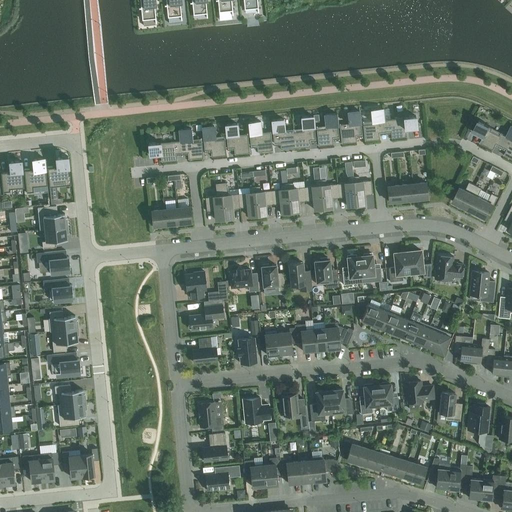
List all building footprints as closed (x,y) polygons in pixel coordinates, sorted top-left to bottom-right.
[(153,0),(139,0),(142,20),(156,18),(153,0)] [(179,0),(165,0),(168,17),(181,16),(179,0)] [(205,0),(191,0),(193,14),(207,13),(205,0)] [(231,0),(217,0),(219,12),(232,10),(231,0)] [(257,0),(243,0),(244,9),(258,8),(257,0)] [(383,121),(384,121),(384,120),(383,117),(383,109),(371,110),(372,124),(363,125),(365,141),(379,139),(379,132),(385,132),(383,121)] [(340,124),(340,123),(339,123),(341,143),(356,142),(355,135),(362,134),(359,111),(348,112),(349,123),(340,124)] [(317,130),(318,146),(333,144),(332,137),(339,137),(336,113),(324,115),(326,129),(317,130)] [(294,132),(295,148),(310,147),(309,140),(315,139),(314,121),(313,116),(301,117),(303,131),(294,132)] [(384,120),(384,121),(383,121),(385,132),(391,131),(391,138),(406,137),(405,129),(417,128),(415,116),(403,117),(404,118),(400,118),(400,121),(390,122),(390,119),(384,120)] [(293,128),(293,129),(284,130),(283,119),(271,120),(274,143),(280,143),(281,149),(295,148),(293,128)] [(507,136),(507,135),(501,133),(500,135),(491,131),(492,128),(489,126),(479,120),(473,131),(483,136),(480,143),(493,150),(496,144),(502,146),(507,136)] [(251,146),(257,145),(258,152),(272,150),(270,130),(270,131),(261,132),(260,121),(248,122),(251,146)] [(234,147),(234,154),(249,153),(247,133),(247,134),(238,135),(237,124),(225,125),(227,148),(234,147)] [(502,146),(507,149),(504,155),(511,159),(511,125),(507,135),(507,136),(502,146)] [(204,150),(211,150),(211,157),(226,155),(225,139),(215,140),(214,126),(202,127),(204,150)] [(180,141),(181,153),(187,152),(188,159),(203,157),(201,142),(192,143),(191,128),(179,130),(180,141)] [(180,141),(160,143),(160,142),(148,143),(149,155),(161,154),(161,162),(176,160),(176,153),(181,153),(180,141)] [(55,167),(47,168),(49,187),(56,186),(71,185),(68,156),(56,157),(57,165),(57,168),(55,168),(55,167)] [(31,170),(24,171),(26,193),(34,192),(33,187),(47,185),(44,158),(33,160),(33,167),(34,171),(32,171),(31,170)] [(8,172),(1,173),(3,192),(10,192),(10,189),(24,188),(21,161),(9,162),(10,170),(10,173),(8,173),(8,172)] [(337,184),(339,197),(346,197),(347,206),(356,205),(353,176),(348,177),(348,182),(337,184)] [(353,176),(356,205),(365,204),(364,195),(372,194),(370,180),(359,181),(358,176),(353,176)] [(339,197),(337,184),(326,185),(325,179),(320,180),(323,208),(332,208),(331,198),(339,197)] [(316,186),(304,187),(306,201),(313,200),(314,209),(323,208),(320,180),(315,180),(316,186)] [(304,201),(306,201),(304,187),(304,181),(292,182),(293,183),(287,183),(290,212),(299,211),(298,202),(304,201)] [(226,182),(220,183),(224,219),(233,218),(232,208),(240,207),(238,194),(238,189),(227,190),(226,182)] [(427,197),(426,182),(413,183),(414,199),(428,198),(427,197)] [(453,201),(452,201),(464,207),(476,185),(469,182),(465,190),(460,187),(453,201)] [(215,220),(224,219),(220,183),(215,183),(217,196),(205,197),(207,211),(208,211),(214,210),(215,213),(215,220)] [(283,189),(271,190),(273,204),(280,203),(281,213),(290,212),(287,183),(282,184),(283,189)] [(400,185),(402,200),(414,199),(413,183),(400,185)] [(394,201),(402,200),(400,185),(387,186),(389,202),(394,201)] [(476,185),(464,207),(476,213),(483,199),(478,196),(482,188),(476,185)] [(248,216),(257,215),(254,186),(249,187),(250,192),(238,194),(240,207),(247,207),(248,216)] [(260,186),(254,186),(257,215),(266,214),(265,205),(273,204),(271,190),(260,191),(260,186)] [(488,201),(483,199),(476,213),(483,217),(487,219),(494,205),(498,197),(492,193),(488,201)] [(28,206),(15,208),(15,209),(15,214),(16,222),(25,221),(24,212),(29,212),(28,206)] [(56,206),(37,207),(40,229),(68,226),(67,219),(65,219),(65,213),(57,214),(56,206)] [(190,206),(177,207),(179,223),(186,223),(186,222),(191,222),(190,206)] [(179,223),(177,207),(164,209),(166,225),(179,223)] [(153,225),(153,226),(166,225),(164,209),(151,210),(153,225)] [(68,226),(40,229),(44,229),(46,241),(42,241),(43,248),(56,247),(55,241),(59,240),(67,239),(67,234),(68,233),(68,226)] [(65,250),(36,253),(38,253),(38,260),(48,259),(49,271),(70,269),(69,256),(64,257),(63,251),(65,250)] [(407,251),(409,272),(422,271),(423,278),(430,277),(432,263),(422,264),(421,250),(407,251)] [(409,272),(407,251),(394,252),(395,267),(388,267),(390,281),(403,280),(402,273),(409,272)] [(360,256),(362,283),(381,281),(380,267),(373,268),(372,253),(364,254),(364,256),(360,256)] [(453,256),(437,254),(435,278),(451,280),(451,276),(462,277),(463,264),(452,263),(453,256)] [(362,283),(360,256),(356,257),(355,255),(347,255),(349,270),(342,271),(343,284),(362,283)] [(314,261),(317,284),(325,283),(326,288),(339,286),(337,274),(331,274),(329,259),(328,259),(328,257),(320,258),(320,260),(314,261)] [(298,262),(289,263),(291,285),(300,284),(300,291),(312,289),(311,276),(310,269),(303,270),(302,262),(298,262)] [(262,266),(261,266),(263,286),(264,295),(286,293),(285,290),(284,274),(278,274),(277,273),(276,265),(269,265),(269,263),(262,264),(262,266)] [(243,268),(237,269),(237,270),(230,271),(231,288),(249,286),(249,291),(258,290),(257,273),(251,273),(250,269),(243,270),(243,268)] [(203,290),(206,290),(204,271),(194,272),(194,273),(185,274),(186,286),(189,286),(190,298),(204,296),(203,290)] [(488,281),(489,272),(472,271),(470,294),(480,295),(480,300),(493,301),(495,281),(488,281)] [(68,278),(43,281),(44,281),(45,288),(49,287),(50,299),(53,299),(63,298),(63,302),(71,301),(71,297),(73,297),(72,284),(66,285),(66,278),(68,278)] [(218,291),(207,292),(208,300),(227,298),(225,280),(217,281),(218,291)] [(511,288),(508,288),(507,300),(499,299),(498,317),(509,318),(510,312),(511,312),(511,288)] [(353,292),(341,293),(342,304),(354,302),(353,293),(353,292)] [(368,303),(361,320),(372,325),(379,307),(368,303)] [(453,303),(451,309),(459,312),(461,306),(453,303)] [(189,315),(190,324),(191,324),(191,330),(213,327),(211,314),(223,313),(222,304),(204,306),(205,314),(189,315)] [(352,305),(342,306),(343,315),(352,314),(352,305)] [(372,325),(382,329),(390,309),(389,309),(389,311),(379,307),(372,325)] [(400,313),(390,309),(382,329),(392,333),(400,313)] [(50,318),(49,318),(50,331),(78,328),(77,321),(76,321),(75,315),(67,316),(63,316),(62,310),(49,311),(50,318)] [(409,319),(399,315),(400,313),(392,333),(402,337),(409,319)] [(420,321),(419,321),(419,323),(409,319),(402,337),(412,341),(420,321)] [(258,334),(257,320),(249,321),(251,335),(258,334)] [(325,323),(327,348),(340,347),(337,321),(325,323)] [(412,341),(422,345),(430,325),(420,321),(412,341)] [(325,323),(325,328),(313,329),(315,350),(327,348),(325,323)] [(296,340),(302,339),(303,351),(315,350),(313,329),(306,330),(305,324),(295,325),(296,340)] [(277,333),(279,353),(292,352),(291,340),(296,340),(295,325),(294,325),(295,327),(289,328),(289,331),(277,333)] [(430,325),(422,345),(432,349),(440,329),(430,325)] [(78,328),(50,331),(51,331),(53,351),(66,350),(65,342),(70,342),(78,341),(77,335),(79,335),(78,328)] [(432,349),(443,353),(451,334),(440,329),(432,349)] [(266,343),(267,355),(279,353),(277,333),(265,334),(264,330),(259,331),(260,343),(266,343)] [(348,344),(352,332),(347,330),(342,342),(348,344)] [(469,361),(471,344),(472,342),(462,341),(462,336),(455,335),(454,339),(453,349),(453,352),(460,352),(459,360),(469,361)] [(200,344),(200,349),(192,349),(194,362),(217,360),(216,347),(211,347),(210,337),(198,338),(199,344),(200,344)] [(238,339),(238,347),(237,347),(238,355),(239,355),(240,363),(257,361),(254,337),(238,339)] [(471,344),(469,361),(480,362),(480,354),(486,355),(487,355),(487,348),(488,348),(489,338),(481,338),(481,345),(471,344)] [(0,355),(9,354),(7,343),(0,343),(0,355)] [(488,348),(487,348),(487,355),(486,355),(485,364),(492,365),(491,373),(501,374),(503,357),(493,356),(494,349),(488,348)] [(76,352),(47,355),(48,355),(49,362),(54,362),(55,373),(70,372),(71,376),(79,375),(78,371),(81,371),(79,358),(74,359),(73,352),(76,352)] [(503,357),(501,374),(511,375),(511,373),(511,355),(503,355),(503,357)] [(33,379),(41,378),(39,357),(31,358),(33,379)] [(0,374),(11,373),(9,361),(0,362),(0,374)] [(11,373),(0,374),(0,385),(7,384),(6,374),(11,374),(11,373)] [(420,380),(406,382),(408,403),(409,403),(409,410),(423,408),(423,401),(422,399),(433,398),(432,385),(425,386),(425,387),(421,387),(420,380)] [(377,385),(379,407),(386,406),(387,411),(399,410),(397,396),(391,396),(390,384),(388,384),(386,382),(381,383),(379,385),(377,385)] [(365,399),(359,400),(361,413),(372,412),(372,407),(379,407),(377,385),(373,385),(372,383),(364,384),(365,399)] [(70,384),(54,386),(55,393),(59,392),(60,404),(57,404),(58,405),(86,402),(85,395),(83,395),(83,389),(75,390),(70,390),(70,384)] [(329,390),(331,412),(344,410),(345,414),(353,413),(352,400),(344,401),(342,389),(329,390)] [(316,391),(317,406),(310,407),(311,421),(325,419),(324,413),(331,412),(329,390),(316,391)] [(455,393),(442,391),(439,412),(446,413),(445,419),(460,421),(461,407),(453,406),(455,393)] [(283,393),(283,395),(282,395),(284,416),(305,414),(303,399),(297,399),(296,393),(291,394),(290,392),(283,393)] [(8,395),(0,396),(0,406),(9,406),(8,395)] [(245,423),(262,421),(262,419),(270,418),(268,404),(260,405),(260,397),(243,399),(245,423)] [(86,402),(58,405),(60,426),(78,424),(77,416),(85,415),(85,409),(86,409),(86,402)] [(215,418),(214,402),(198,403),(200,426),(211,425),(212,431),(224,430),(223,424),(221,424),(220,418),(215,418)] [(468,429),(486,431),(489,406),(486,406),(486,404),(477,403),(477,405),(474,405),(473,415),(469,414),(468,429)] [(9,406),(0,406),(0,417),(10,417),(9,406)] [(42,411),(36,411),(38,430),(44,429),(42,411)] [(511,417),(501,416),(501,423),(499,423),(498,431),(500,431),(499,438),(511,439),(511,417)] [(0,429),(11,429),(10,417),(0,417),(0,429)] [(422,420),(419,428),(429,431),(432,424),(422,420)] [(275,422),(268,422),(270,441),(277,440),(275,422)] [(86,426),(77,427),(78,437),(87,436),(86,426)] [(228,459),(225,432),(211,433),(213,446),(202,447),(204,461),(228,459)] [(356,462),(361,446),(352,443),(347,459),(356,462)] [(365,465),(370,449),(361,446),(356,462),(365,465)] [(92,453),(80,454),(82,476),(94,475),(93,460),(98,460),(97,448),(91,448),(92,453)] [(365,465),(375,468),(379,452),(370,449),(365,465)] [(68,451),(62,451),(63,463),(69,463),(71,477),(82,476),(80,454),(69,455),(68,451)] [(58,452),(40,453),(43,480),(54,478),(53,464),(59,464),(58,452)] [(384,471),(389,455),(379,452),(375,468),(384,471)] [(40,453),(22,455),(24,467),(29,467),(31,481),(43,480),(40,453)] [(393,474),(398,458),(389,455),(384,471),(393,474)] [(18,456),(0,458),(3,484),(4,484),(15,483),(13,468),(19,468),(18,456)] [(311,457),(313,480),(325,479),(324,471),(328,470),(334,472),(337,460),(332,458),(323,459),(323,456),(311,457)] [(270,464),(263,464),(265,485),(277,484),(276,472),(281,472),(280,459),(280,457),(269,458),(270,464)] [(299,461),(301,482),(313,480),(311,457),(310,457),(310,460),(299,461)] [(398,458),(393,474),(402,477),(407,461),(398,458)] [(449,469),(448,469),(438,468),(439,458),(434,458),(430,470),(437,470),(436,487),(447,488),(449,469)] [(301,482),(299,461),(286,462),(286,459),(280,459),(281,472),(287,471),(288,483),(301,482)] [(265,485),(263,464),(256,465),(255,460),(244,461),(245,475),(251,475),(252,487),(265,485)] [(416,464),(407,461),(402,477),(411,479),(416,464)] [(224,472),(205,474),(207,490),(229,488),(228,477),(240,476),(239,464),(223,466),(224,472)] [(416,464),(411,479),(421,482),(426,467),(416,464)] [(448,469),(449,469),(447,488),(458,489),(459,477),(465,477),(466,465),(460,464),(459,467),(448,466),(448,469)] [(482,479),(480,498),(491,500),(492,487),(498,488),(499,475),(492,474),(492,480),(482,479)] [(511,485),(504,484),(505,476),(499,475),(498,488),(504,488),(502,508),(511,508),(511,485)] [(480,498),(482,479),(471,478),(469,497),(480,498)]
